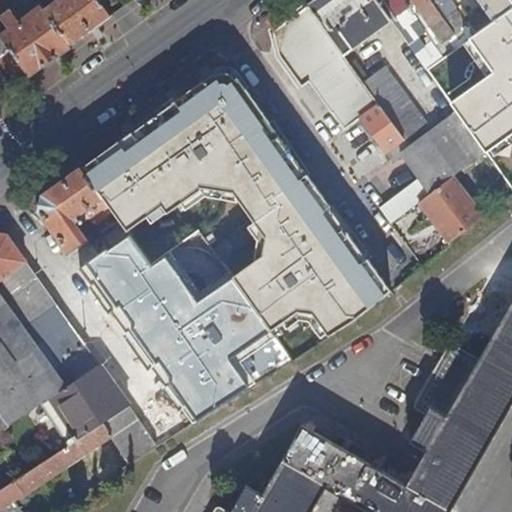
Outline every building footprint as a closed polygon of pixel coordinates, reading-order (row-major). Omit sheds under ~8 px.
[(59,0),(55,0),(44,8),(71,44),(112,15),(101,0),(60,0),(60,1),(59,0)] [(343,52),(391,17),(378,0),(316,0),(309,5),(343,52)] [(430,0),(378,0),(391,17),(399,28),(417,15),(405,0),(412,0),(442,43),(455,34),(430,0)] [(511,0),(480,0),(485,7),(467,20),(476,33),(509,10),(511,7),(511,0)] [(10,28),(0,34),(11,49),(29,74),(71,44),(44,8),(42,5),(19,21),(11,9),(1,16),(10,28)] [(303,81),(308,77),(343,52),(309,5),(275,29),(274,40),(303,81)] [(457,108),(486,149),(511,131),(511,7),(476,33),(461,43),(486,75),(450,99),(457,108)] [(0,62),(15,84),(29,74),(11,49),(0,34),(0,33),(0,62)] [(436,46),(420,57),(427,67),(443,56),(436,46)] [(343,52),(308,77),(345,127),(361,116),(379,102),(363,81),(343,52)] [(386,65),(363,81),(379,102),(409,144),(431,128),(386,65)] [(0,71),(0,95),(11,87),(0,71)] [(216,72),(82,167),(122,222),(127,229),(162,204),(168,212),(202,187),(236,191),(268,236),(264,254),(234,276),(270,331),(299,310),(313,313),(330,335),(356,319),(392,290),(362,248),(331,205),(299,161),(238,76),(236,77),(233,72),(222,71),(217,74),(216,72)] [(361,116),(391,158),(400,151),(405,148),(409,144),(379,102),(361,116)] [(400,151),(403,155),(419,177),(430,192),(453,175),(486,149),(465,119),(457,110),(457,108),(431,128),(409,144),(405,148),(400,151)] [(394,162),(403,155),(400,151),(391,158),(394,162)] [(109,241),(127,229),(122,222),(82,167),(42,195),(41,209),(81,265),(91,263),(99,252),(89,238),(93,235),(89,231),(86,233),(76,221),(88,212),(109,241)] [(420,200),(421,202),(441,230),(451,243),(484,217),(453,175),(430,192),(420,200)] [(419,177),(381,206),(392,222),(420,200),(430,192),(419,177)] [(437,233),(441,230),(421,202),(417,206),(437,233)] [(14,295),(19,302),(29,315),(55,297),(8,232),(0,231),(0,431),(43,402),(101,362),(86,342),(53,365),(11,308),(0,291),(0,278),(11,271),(24,288),(14,295)] [(131,236),(91,263),(196,420),(223,402),(249,385),(260,378),(289,359),(270,331),(234,276),(198,300),(168,254),(151,266),(131,236)] [(0,291),(11,308),(19,302),(14,295),(24,288),(11,271),(0,278),(0,291)] [(19,302),(11,308),(53,365),(86,342),(55,297),(29,315),(19,302)] [(311,511),(326,486),(371,511),(450,511),(511,405),(511,304),(480,360),(452,344),(439,366),(446,371),(424,409),(429,412),(411,442),(428,452),(409,485),(304,424),(283,461),(284,461),(265,494),(247,484),(231,511),(311,511)] [(43,402),(72,442),(130,403),(101,362),(43,402)] [(0,511),(23,511),(15,499),(26,491),(27,492),(114,434),(133,461),(160,444),(130,403),(72,442),(28,471),(0,489),(0,511)]
